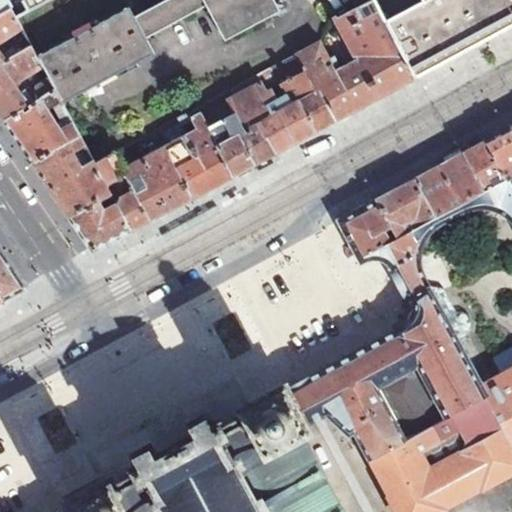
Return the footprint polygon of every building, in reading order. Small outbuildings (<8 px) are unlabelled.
[(0,0),(0,17),(11,11),(16,20),(18,19),(54,0),(0,0)] [(130,10),(40,59),(45,68),(52,81),(56,89),(62,101),(64,104),(154,54),(147,39),(206,6),(225,41),(281,11),(275,0),(169,0),(135,19),(130,10)] [(415,77),(374,0),(373,0),(354,0),(358,6),(337,18),(336,17),(334,18),(337,24),(356,60),(336,71),(321,43),(297,55),(298,56),(318,93),(321,91),(337,120),(367,103),(387,92),(415,77)] [(511,0),(373,0),(374,0),(415,77),(416,79),(427,73),(490,39),(511,27),(511,0)] [(11,11),(0,17),(0,66),(19,56),(9,39),(13,37),(15,41),(18,40),(26,53),(34,48),(18,19),(16,20),(11,11)] [(19,56),(0,66),(0,114),(0,115),(5,121),(20,112),(22,113),(26,112),(29,110),(31,107),(31,105),(56,89),(52,81),(43,81),(38,71),(45,68),(40,59),(34,48),(26,53),(19,56)] [(333,122),(337,120),(321,91),(318,93),(298,56),(261,76),(264,83),(269,91),(283,84),(295,105),(301,102),(317,131),(322,128),(333,122)] [(269,91),(264,83),(230,101),(237,114),(246,132),(259,125),(279,114),(295,142),(311,134),(317,131),(301,102),(295,105),(283,84),(269,91)] [(74,122),(64,128),(59,131),(48,109),(52,107),(62,101),(56,89),(31,105),(31,107),(29,110),(26,112),(22,113),(20,112),(5,121),(28,156),(33,162),(80,135),(74,122)] [(210,129),(237,114),(230,101),(227,94),(200,109),(210,129)] [(62,101),(52,107),(64,128),(74,122),(64,104),(62,101)] [(210,129),(200,109),(179,120),(182,126),(193,121),(198,130),(187,135),(198,156),(176,169),(191,199),(230,178),(234,176),(210,129)] [(239,135),(246,132),(237,114),(210,129),(234,176),(242,172),(251,167),(255,165),(239,135)] [(295,142),(279,114),(259,125),(275,153),(291,145),(295,142)] [(275,153),(259,125),(246,132),(239,135),(255,165),(271,156),(275,153)] [(491,140),(487,142),(509,181),(511,179),(511,136),(508,131),(491,140)] [(98,201),(111,195),(106,186),(95,165),(80,135),(33,162),(37,169),(70,217),(98,201)] [(198,156),(187,135),(126,169),(117,153),(95,165),(106,186),(126,175),(151,221),(156,218),(191,199),(176,169),(198,156)] [(468,153),(464,155),(486,194),(509,181),(487,142),(475,149),(468,153)] [(445,165),(441,167),(462,207),(486,194),(464,155),(445,165)] [(419,179),(414,181),(438,224),(442,221),(447,218),(452,215),(457,213),(462,211),(464,211),(462,207),(441,167),(419,179)] [(151,221),(126,175),(106,186),(111,195),(116,204),(131,232),(135,229),(151,221)] [(511,179),(509,181),(486,194),(462,207),(464,211),(466,213),(470,211),(477,210),(483,209),(490,209),(496,211),(502,213),(507,217),(511,221),(511,368),(481,385),(486,394),(511,443),(511,179)] [(382,198),(377,201),(399,239),(412,232),(421,246),(423,241),(425,238),(428,234),(430,232),(432,229),(435,226),(438,224),(414,181),(399,189),(382,198)] [(131,232),(116,204),(103,210),(98,201),(70,217),(93,252),(110,243),(125,235),(131,232)] [(411,263),(414,264),(416,263),(417,259),(417,256),(419,253),(420,249),(421,246),(412,232),(399,239),(377,201),(358,211),(339,221),(360,262),(361,262),(364,261),(367,261),(370,260),(373,260),(377,261),(381,262),(384,264),(386,265),(388,267),(390,269),(402,263),(407,262),(411,263)] [(0,294),(4,301),(20,290),(25,287),(0,249),(0,294)] [(408,301),(408,302),(432,288),(424,273),(442,264),(436,253),(416,263),(414,264),(411,263),(407,262),(402,263),(390,269),(408,301)] [(493,359),(442,264),(424,273),(432,288),(443,291),(486,370),(478,381),(481,385),(511,368),(511,348),(493,359)] [(293,388),(312,423),(318,420),(327,415),(377,387),(405,438),(486,394),(481,385),(478,381),(486,370),(443,291),(432,288),(408,302),(408,305),(408,308),(407,312),(406,317),(404,320),(401,323),(399,325),(395,327),(398,331),(299,385),(293,388)] [(153,325),(60,364),(76,400),(63,406),(66,414),(92,403),(83,381),(125,363),(124,360),(162,345),(153,325)] [(0,407),(11,428),(54,405),(41,381),(0,403),(0,407)] [(342,511),(302,437),(311,432),(308,426),(312,423),(293,388),(288,391),(286,386),(242,411),(243,414),(223,425),(221,421),(213,426),(208,416),(192,424),(197,434),(193,436),(195,439),(161,457),(159,455),(156,457),(151,446),(135,455),(140,465),(132,470),(134,473),(114,484),(113,480),(67,505),(69,507),(71,511),(342,511)] [(405,438),(377,387),(327,415),(335,420),(354,433),(368,458),(405,438)] [(405,438),(368,458),(397,511),(439,511),(511,473),(511,443),(486,394),(405,438)]
